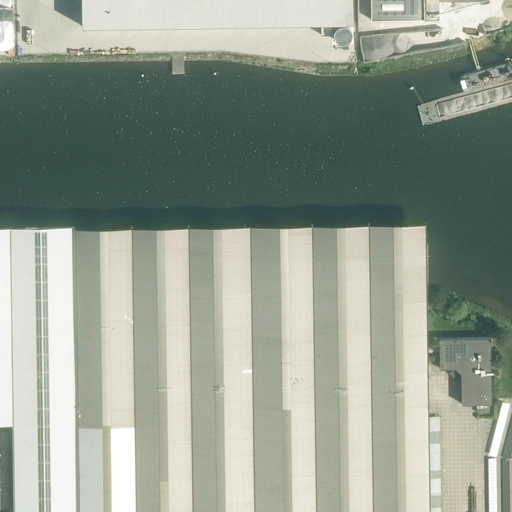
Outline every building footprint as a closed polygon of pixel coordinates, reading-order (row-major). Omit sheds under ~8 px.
[(353,0),(81,0),(82,26),(321,22),(322,34),(333,34),(332,22),(354,22),(353,0)] [(370,0),(371,19),(439,18),(438,0),(370,0)] [(429,511),(428,416),(426,246),(76,251),(78,421),(134,420),(135,511),(429,511)] [(78,511),(78,421),(76,251),(0,251),(0,422),(12,422),(13,511),(78,511)] [(439,338),(439,354),(439,368),(455,368),(461,373),(462,403),(491,403),(490,338),(439,338)] [(135,511),(134,420),(78,421),(78,511),(135,511)] [(8,430),(0,430),(0,508),(9,508),(8,430)]
